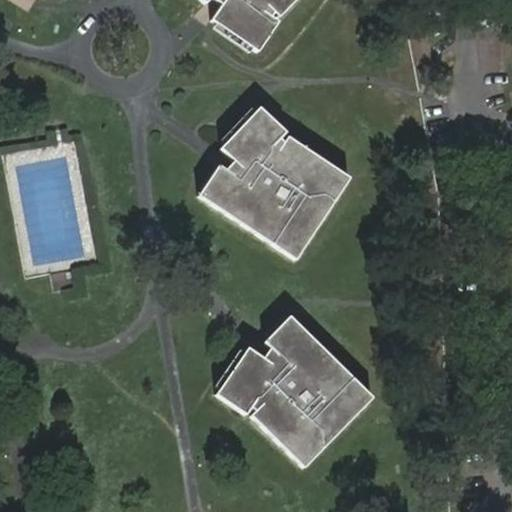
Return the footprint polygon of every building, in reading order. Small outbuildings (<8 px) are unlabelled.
[(217,28),(252,54),(257,58),(279,29),(272,23),(276,20),(280,23),(302,0),(193,0),(205,10),(211,3),(220,10),(212,24),(217,28)] [(247,60),(252,54),(217,28),(212,35),(247,60)] [(218,143),(224,149),(253,119),(248,114),(218,143)] [(253,119),(224,149),(218,154),(230,166),(222,175),(216,170),(195,201),(292,267),(348,185),(286,143),(283,149),(278,144),(283,137),(258,115),(253,119)] [(47,279),(50,296),(72,293),(69,275),(47,279)] [(240,358),(214,394),(210,399),(241,420),(246,413),(249,415),(244,420),(297,475),(367,404),(285,322),(261,347),(265,352),(257,363),(244,354),(240,358)] [(209,390),(214,394),(240,358),(234,354),(209,390)]
